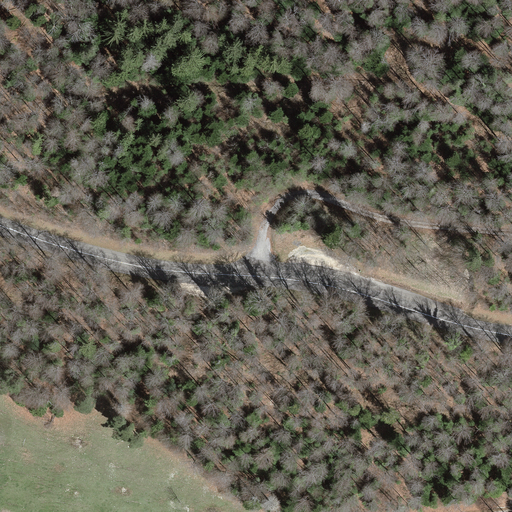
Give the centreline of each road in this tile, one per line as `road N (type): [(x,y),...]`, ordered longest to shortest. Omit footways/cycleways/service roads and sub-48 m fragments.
road 1 (primary): [(0,224),(103,258),(313,282),(511,335)]
road 2 (track): [(262,276),(265,224),(279,203),(302,193),(381,218),(511,232)]
road 3 (track): [(511,57),(422,43),(311,0)]
